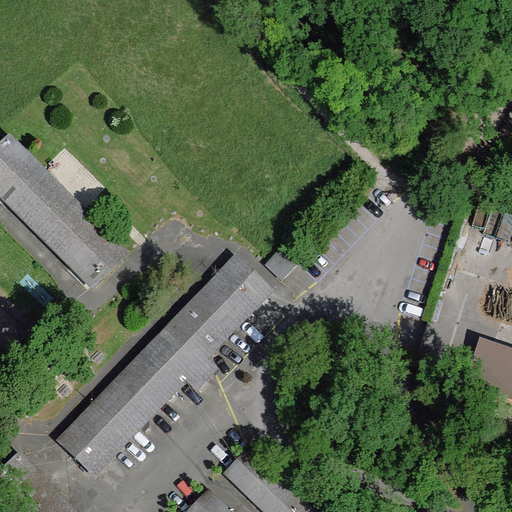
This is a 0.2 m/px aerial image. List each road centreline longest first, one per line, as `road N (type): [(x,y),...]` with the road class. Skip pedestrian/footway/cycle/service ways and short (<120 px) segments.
road 1 (track): [(385,174),(287,73),(244,0)]
road 2 (track): [(426,186),(511,102)]
